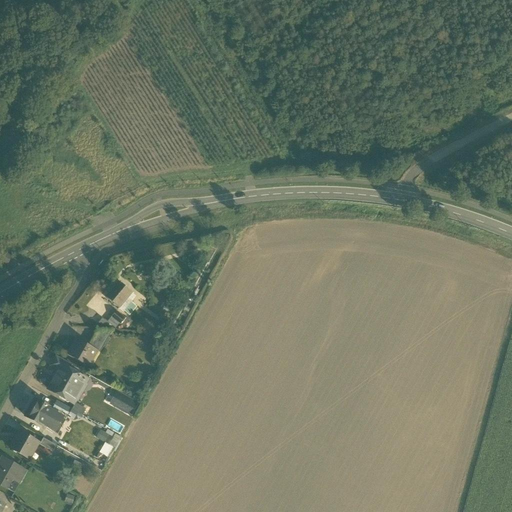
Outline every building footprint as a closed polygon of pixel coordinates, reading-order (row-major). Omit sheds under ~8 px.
[(0,260),(7,265),(11,258),(0,252),(0,260)] [(105,298),(119,309),(131,293),(118,283),(105,298)] [(111,317),(120,325),(125,319),(116,312),(111,317)] [(89,344),(101,351),(112,331),(97,330),(89,344)] [(67,356),(86,366),(95,350),(76,339),(67,356)] [(61,366),(69,370),(72,365),(56,357),(53,363),(61,367),(61,366)] [(48,390),(72,403),(86,380),(75,374),(74,372),(72,371),(71,371),(69,370),(61,366),(61,367),(48,390)] [(115,391),(109,405),(133,415),(139,401),(115,391)] [(60,418),(51,412),(52,410),(35,400),(25,417),(43,427),(44,424),(54,430),(60,418)] [(75,404),(72,410),(57,401),(53,407),(71,417),(74,412),(82,416),(85,410),(75,404)] [(106,432),(100,430),(97,438),(106,442),(105,446),(114,450),(121,436),(107,429),(106,432)] [(10,449),(28,459),(37,442),(19,432),(19,433),(20,433),(16,440),(15,439),(10,449)] [(39,445),(52,452),(56,446),(43,439),(39,445)] [(0,461),(0,485),(6,489),(11,479),(19,484),(26,472),(2,458),(0,461)]
